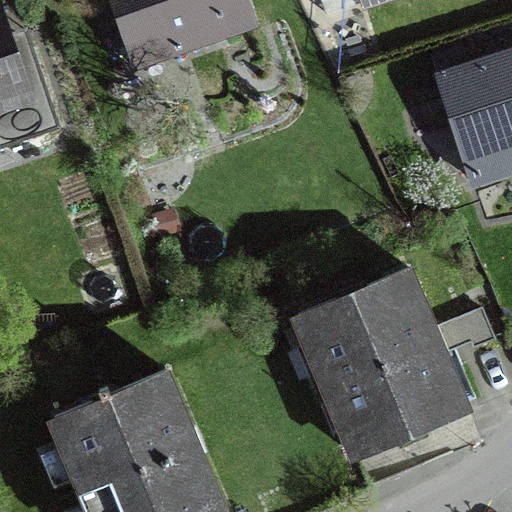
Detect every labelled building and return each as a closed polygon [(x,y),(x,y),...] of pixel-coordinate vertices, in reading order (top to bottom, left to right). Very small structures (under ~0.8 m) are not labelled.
[(254,33),(243,0),(110,0),(133,71),(254,33)] [(430,0),(360,0),(367,21),(430,0)] [(1,14),(0,14),(0,122),(31,113),(10,46),(1,14)] [(27,40),(10,46),(31,113),(0,122),(0,144),(2,152),(58,134),(27,40)] [(511,59),(441,81),(477,203),(511,192),(511,166),(509,155),(511,154),(511,59)] [(471,415),(415,284),(298,333),(354,465),(471,415)] [(219,511),(168,386),(52,434),(84,511),(219,511)]
